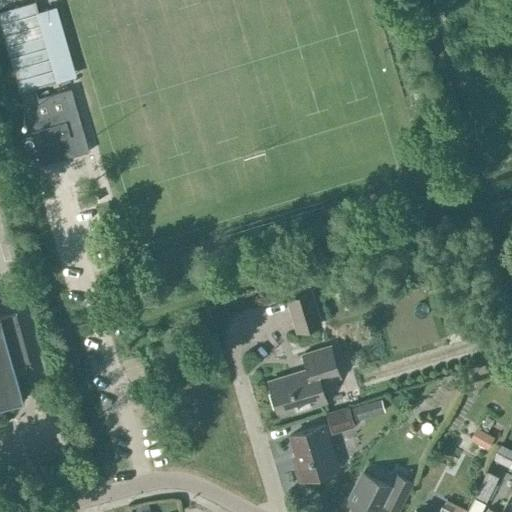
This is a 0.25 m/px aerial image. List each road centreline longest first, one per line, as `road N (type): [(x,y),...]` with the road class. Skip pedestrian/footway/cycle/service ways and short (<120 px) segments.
road 1 (residential): [(40,511),(154,480),(192,483),(249,511)]
road 2 (residential): [(275,511),(234,361)]
